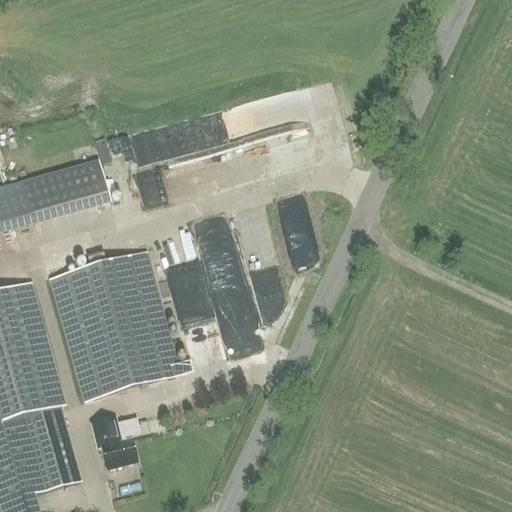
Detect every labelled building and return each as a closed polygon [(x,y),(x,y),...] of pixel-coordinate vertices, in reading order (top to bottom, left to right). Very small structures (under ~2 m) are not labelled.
[(126,139),(135,169),(158,163),(149,132),(126,139)] [(21,183),(0,189),(0,235),(33,226),(111,203),(99,161),(21,183)] [(86,406),(182,379),(146,256),(51,282),(86,406)] [(38,511),(35,498),(82,485),(27,289),(0,296),(0,511),(38,511)] [(108,473),(138,466),(133,442),(122,445),(116,421),(92,427),(98,452),(102,451),(108,473)]
